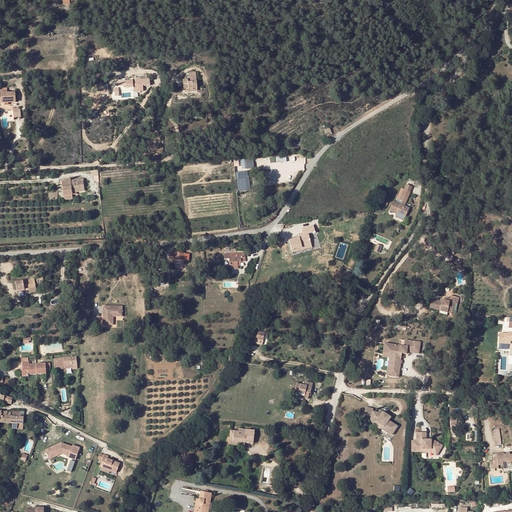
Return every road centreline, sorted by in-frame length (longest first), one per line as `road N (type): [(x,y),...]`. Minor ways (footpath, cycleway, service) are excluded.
road 1 (tertiary): [(337,388),(361,305),(422,219),(434,100),(475,48)]
road 2 (unclassified): [(264,230),(326,147),(475,48)]
road 3 (unclassified): [(0,254),(264,230)]
road 4 (residential): [(337,388),(511,388)]
road 5 (tertiary): [(309,511),(337,388)]
